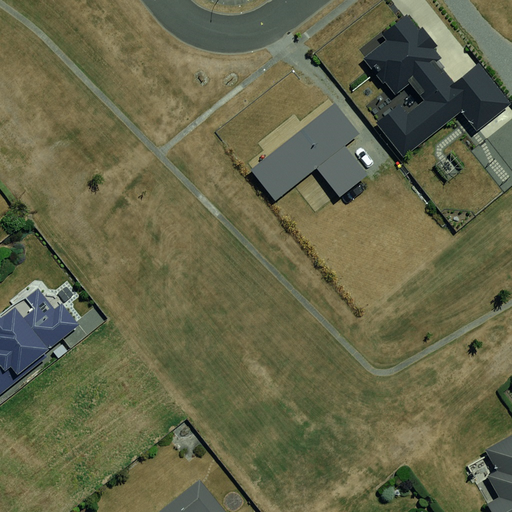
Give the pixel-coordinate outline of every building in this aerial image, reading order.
[(404,16),(356,53),(389,95),(412,78),(423,92),(379,126),(401,154),(457,110),(473,130),(509,102),(481,66),(457,84),(404,16)] [(337,103),(251,170),(274,199),(318,164),(340,192),(361,176),(340,150),(361,133),(337,103)] [(0,380),(66,331),(32,286),(0,309),(0,380)] [(511,511),(511,433),(476,452),(486,472),(478,476),(491,502),(481,507),(483,511),(511,511)] [(212,511),(195,491),(168,511),(212,511)]
